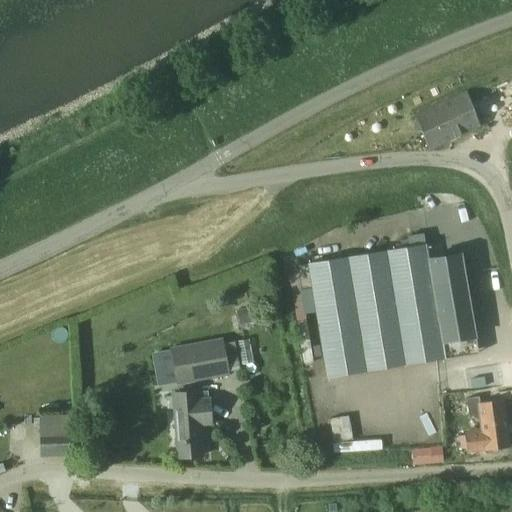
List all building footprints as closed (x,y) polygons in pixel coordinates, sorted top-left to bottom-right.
[(480,126),(466,92),(414,115),(429,151),(480,126)] [(423,235),(406,238),(408,247),(425,244),(423,235)] [(429,259),(426,244),(425,244),(408,247),(308,264),(326,378),(444,359),(442,343),(475,337),(461,254),(429,259)] [(247,308),(236,311),(240,326),(251,323),(247,308)] [(240,370),(234,342),(221,344),(220,340),(171,349),(177,384),(226,374),(226,372),(240,370)] [(249,340),(237,342),(241,366),(253,364),(249,340)] [(199,399),(199,392),(172,394),(177,458),(203,456),(200,425),(211,425),(208,398),(199,399)] [(466,436),(459,437),(460,449),(467,448),(468,451),(485,449),(485,450),(508,447),(502,401),(501,402),(478,405),(477,398),(465,399),(468,418),(480,416),(482,430),(465,432),(466,436)] [(43,426),(43,436),(69,436),(69,426),(43,426)] [(70,437),(42,438),(42,457),(71,457),(70,437)] [(435,450),(411,451),(412,464),(436,461),(435,450)]
